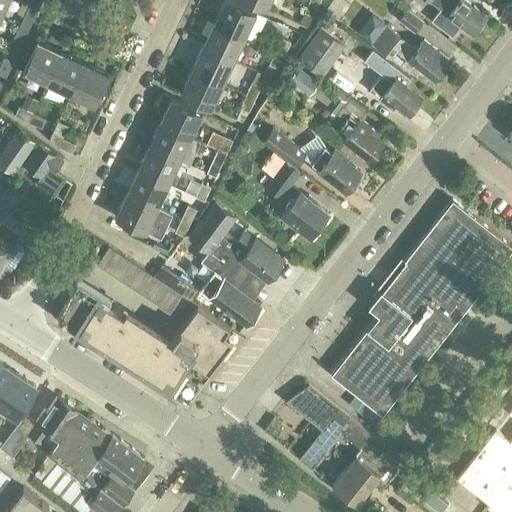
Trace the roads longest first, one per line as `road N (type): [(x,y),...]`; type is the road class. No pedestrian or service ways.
road 1 (unclassified): [(511,61),(207,450)]
road 2 (residential): [(17,328),(179,0)]
road 3 (unclassified): [(207,450),(17,328)]
